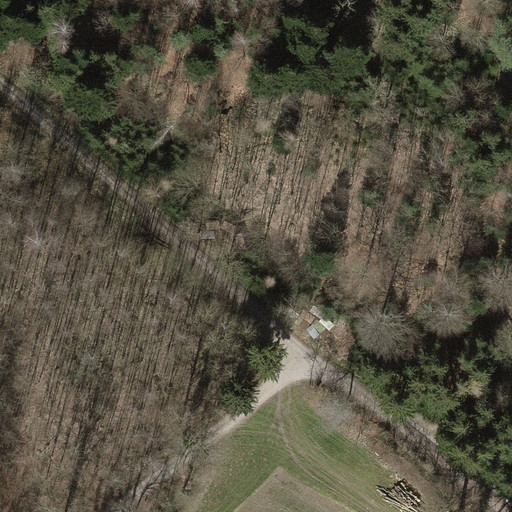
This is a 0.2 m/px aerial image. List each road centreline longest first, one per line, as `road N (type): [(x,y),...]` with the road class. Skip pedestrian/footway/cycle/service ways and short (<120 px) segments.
road 1 (track): [(310,358),(0,84)]
road 2 (track): [(510,511),(310,358)]
road 3 (track): [(310,358),(119,511)]
